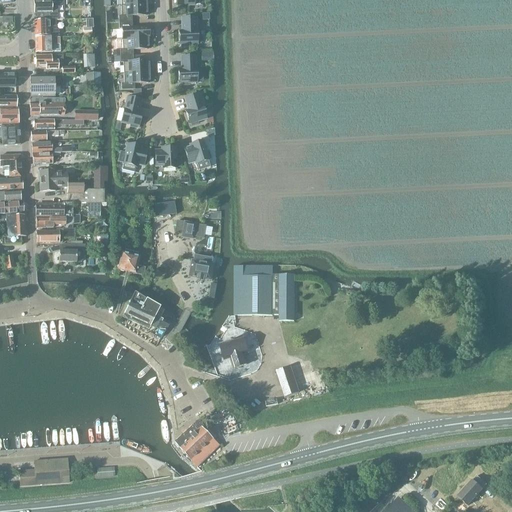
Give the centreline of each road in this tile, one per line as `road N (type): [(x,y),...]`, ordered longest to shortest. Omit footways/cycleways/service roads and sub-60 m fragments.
road 1 (primary): [(511,418),(420,429),(149,494),(0,511)]
road 2 (unclassified): [(200,410),(174,371),(140,342),(102,317),(41,301),(31,270)]
road 3 (residential): [(31,270),(25,49)]
road 4 (unclassified): [(0,462),(124,461)]
road 5 (residential): [(164,120),(161,0)]
